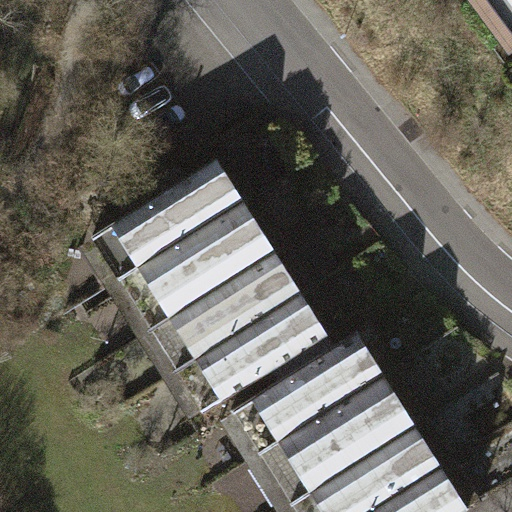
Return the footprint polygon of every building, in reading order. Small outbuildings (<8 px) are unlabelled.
[(511,52),(511,0),(470,0),(510,54),(511,52)] [(139,273),(244,206),(216,163),(111,229),(139,273)] [(169,319),(274,252),(244,206),(139,273),(169,319)] [(197,363),(302,296),(274,253),(169,319),(197,363)] [(225,406),(330,339),(302,296),(197,363),(225,406)] [(281,448),(386,381),(358,338),(253,405),(281,448)] [(309,492),(414,426),(386,382),(281,449),(309,492)] [(321,511),(374,511),(442,469),(414,426),(309,493),(321,511)] [(468,511),(442,469),(374,511),(468,511)]
